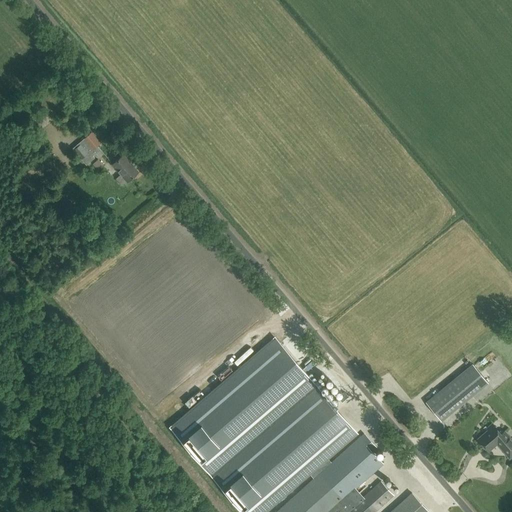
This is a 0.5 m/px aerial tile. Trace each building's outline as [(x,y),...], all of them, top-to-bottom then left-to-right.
[(31,108),(36,114),(43,108),(38,102),(31,108)] [(100,149),(97,145),(100,142),(91,132),(84,138),(85,139),(79,145),(87,154),(86,154),(89,157),(100,149)] [(127,181),(138,171),(123,154),(112,163),(127,181)] [(28,178),(44,165),(36,156),(20,168),(28,178)] [(68,199),(64,210),(72,212),(76,201),(68,199)] [(446,289),(371,350),(388,370),(463,310),(446,289)] [(169,426),(241,511),(265,511),(356,435),(273,338),(169,426)] [(441,421),(488,382),(472,363),(425,402),(441,421)] [(488,430),(478,439),(488,451),(497,443),(504,437),(501,434),(492,424),(487,428),(488,430)] [(504,437),(497,443),(509,458),(511,455),(511,440),(504,431),(501,434),(504,437)] [(374,511),(394,495),(381,481),(346,511),(328,511),(343,499),(320,473),(275,511),(374,511)] [(420,511),(407,497),(389,511),(420,511)]
